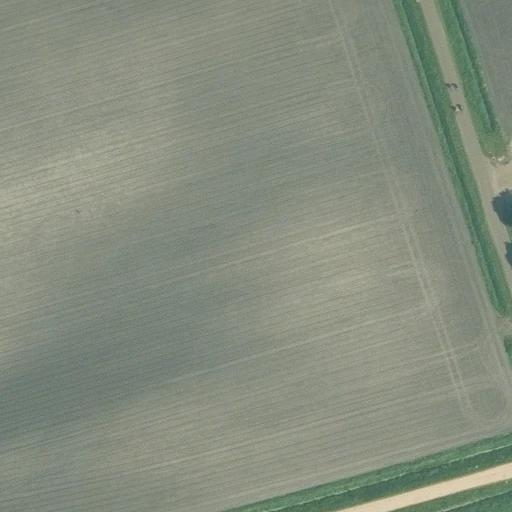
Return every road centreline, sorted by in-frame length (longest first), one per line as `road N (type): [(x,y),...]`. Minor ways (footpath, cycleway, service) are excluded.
road 1 (residential): [(511,276),(422,0)]
road 2 (track): [(511,469),(361,511)]
